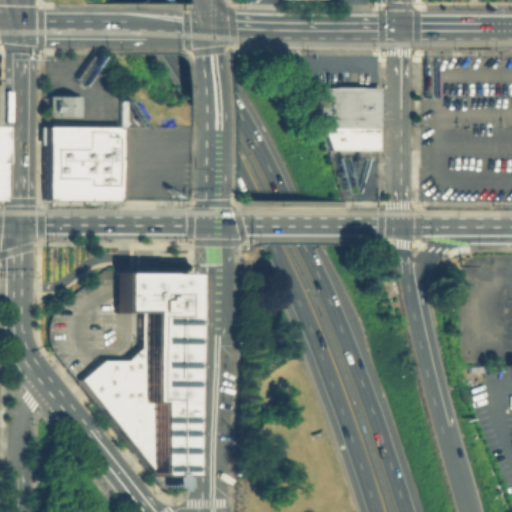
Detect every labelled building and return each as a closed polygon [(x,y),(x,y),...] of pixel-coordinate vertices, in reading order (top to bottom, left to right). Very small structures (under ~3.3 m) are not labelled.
[(298,86),(372,87),(372,152),(323,152),(298,86)] [(45,95),(77,96),(76,117),(44,116),(45,95)] [(41,126),(112,126),(111,198),(40,198),(41,126)] [(111,270),(96,270),(56,302),(50,308),(46,315),(43,323),(43,334),(45,343),(50,352),(71,378),(94,359),(119,359),(134,344),(134,308),(121,308),(111,308),(111,286),(111,270)] [(111,308),(111,286),(111,270),(121,270),(181,270),(181,473),(171,473),(171,485),(168,485),(168,488),(161,488),(161,485),(158,485),(158,473),(148,473),(145,470),(71,378),(94,359),(119,359),(134,344),(134,308),(121,308),(111,308)]
